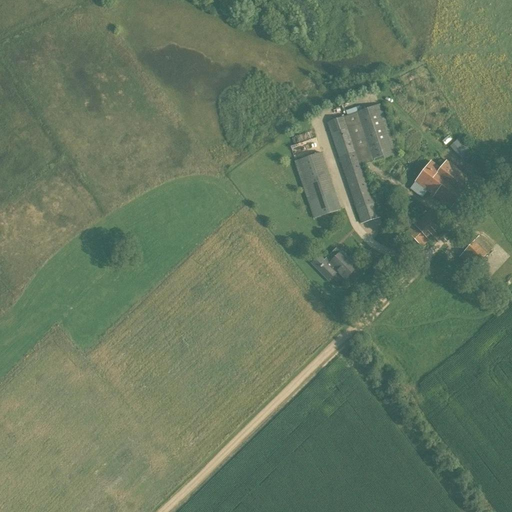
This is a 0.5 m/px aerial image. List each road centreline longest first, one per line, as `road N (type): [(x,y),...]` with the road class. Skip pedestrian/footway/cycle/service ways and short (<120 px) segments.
road 1 (track): [(384,302),(165,511)]
road 2 (unclassified): [(511,180),(495,184),(384,302)]
